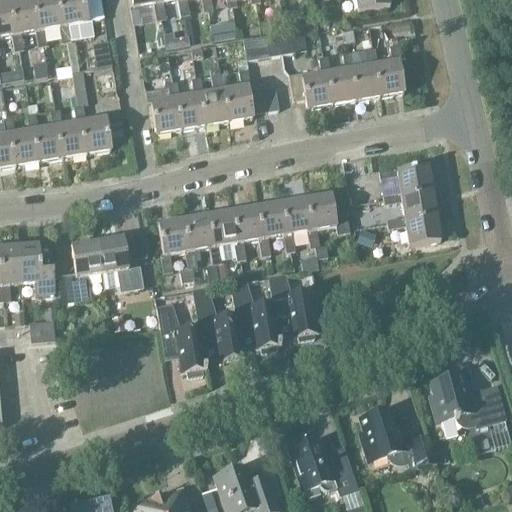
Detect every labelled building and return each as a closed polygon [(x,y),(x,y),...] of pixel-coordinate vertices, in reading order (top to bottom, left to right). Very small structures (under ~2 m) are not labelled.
[(57,32),(62,32),(56,0),(52,0),(33,3),(39,36),(34,37),(37,52),(46,50),(43,35),(57,33),(57,32)] [(83,4),(82,0),(56,0),(62,32),(57,32),(57,33),(60,49),(70,47),(69,45),(93,41),(90,26),(87,27),(83,4)] [(138,12),(153,10),(157,9),(155,0),(130,0),(133,13),(130,14),(132,29),(141,27),(138,12)] [(162,8),(177,5),(180,4),(179,0),(155,0),(157,9),(153,10),(156,26),(161,25),(165,24),(162,8)] [(186,3),(200,1),(204,0),(179,0),(180,4),(177,5),(180,21),(189,20),(186,3)] [(209,0),(204,0),(200,1),(203,18),(213,16),(209,0)] [(234,0),(223,0),(226,13),(237,11),(234,0)] [(258,0),(248,0),(250,9),(260,7),(258,0)] [(336,0),(336,1),(344,0),(353,0),(357,17),(389,11),(387,0),(336,0)] [(87,4),(83,4),(87,27),(90,26),(91,26),(103,24),(99,2),(87,4)] [(20,39),(34,37),(39,36),(33,3),(9,7),(15,40),(10,41),(13,56),(22,54),(20,39)] [(0,42),(10,41),(15,40),(9,7),(0,9),(0,42)] [(307,19),(299,20),(301,29),(308,27),(307,19)] [(327,35),(318,37),(320,47),(329,45),(327,35)] [(351,35),(343,36),(345,48),(353,47),(351,35)] [(173,37),(163,39),(166,54),(175,52),(173,37)] [(290,38),(277,40),(280,60),(293,58),(290,38)] [(277,40),(266,42),(269,62),(280,60),(277,40)] [(266,42),(254,44),(257,64),(269,62),(266,42)] [(397,42),(390,43),(391,50),(398,49),(397,42)] [(254,44),(242,46),(245,66),(257,64),(254,44)] [(149,45),(136,48),(138,57),(151,54),(149,45)] [(401,66),(398,49),(391,50),(389,51),(391,68),(377,70),(373,71),(379,103),(403,99),(397,67),(401,66)] [(201,53),(191,54),(193,64),(203,62),(201,53)] [(375,54),(365,55),(367,72),(354,74),(349,75),(355,107),(379,103),(373,71),(377,70),(375,54)] [(349,75),(354,74),(351,57),(341,59),(344,75),(329,78),(325,78),(331,111),(355,107),(349,75)] [(325,78),(329,78),(327,62),(318,63),(321,80),(302,83),(301,78),(288,80),(292,106),(305,104),(307,115),(331,111),(325,78)] [(44,67),(32,69),(35,83),(46,81),(44,67)] [(69,70),(55,72),(56,82),(71,79),(71,78),(69,70)] [(223,96),(226,95),(223,79),(220,79),(219,72),(209,74),(212,98),(202,100),(199,100),(204,132),(228,128),(223,96)] [(21,74),(10,76),(12,87),(23,85),(21,74)] [(223,96),(228,128),(252,124),(246,92),(251,93),(248,75),(237,77),(240,93),(226,95),(223,96)] [(79,77),(71,78),(71,79),(71,81),(72,81),(75,98),(85,97),(82,76),(79,77)] [(199,83),(190,85),(193,101),(179,104),(175,104),(180,136),(204,132),(199,100),(202,100),(199,83)] [(69,84),(61,85),(63,96),(71,94),(69,84)] [(175,104),(179,104),(176,87),(166,89),(169,105),(150,108),(156,140),(180,136),(175,104)] [(263,97),(266,117),(278,115),(275,95),(263,97)] [(255,119),(266,117),(263,97),(251,99),(255,119)] [(36,109),(28,111),(30,120),(34,119),(38,119),(36,109)] [(80,128),(85,160),(110,156),(104,124),(85,127),(82,112),(73,113),(76,129),(80,128)] [(80,128),(76,129),(61,131),(58,115),(49,117),(52,133),(56,132),(62,164),(85,160),(80,128)] [(56,132),(52,133),(37,135),(34,119),(25,121),(28,137),(33,136),(38,168),(62,164),(56,132)] [(33,136),(28,137),(14,139),(11,123),(1,124),(4,141),(9,140),(14,172),(38,168),(33,136)] [(9,140),(4,141),(0,141),(0,174),(14,172),(9,140)] [(400,201),(432,196),(428,171),(398,176),(397,172),(378,175),(380,186),(397,183),(399,198),(400,201)] [(404,226),(436,220),(432,196),(400,201),(399,198),(382,200),(384,209),(385,209),(388,225),(403,223),(404,226)] [(306,237),(309,254),(314,253),(318,252),(316,236),(336,233),(336,240),(349,238),(344,208),(332,210),(330,200),(305,204),(310,237),(306,237)] [(291,240),(306,237),(310,237),(305,204),(280,208),(286,241),(283,241),(285,258),(294,256),(291,240)] [(267,244),(283,241),(286,241),(280,208),(256,212),(261,245),(258,246),(261,262),(270,260),(267,244)] [(243,248),(258,246),(261,245),(256,212),(231,216),(237,249),(234,250),(237,266),(245,265),(243,248)] [(218,253),(234,250),(237,249),(231,216),(206,221),(212,254),(209,254),(212,271),(220,269),(218,253)] [(403,223),(388,225),(386,226),(388,234),(405,232),(408,251),(440,246),(436,220),(404,226),(403,223)] [(184,258),(186,274),(192,274),(197,273),(194,257),(209,254),(212,254),(206,221),(182,225),(188,258),(184,258)] [(169,261),(184,258),(188,258),(182,225),(157,229),(162,260),(158,261),(161,279),(171,277),(169,261)] [(360,234),(355,246),(367,250),(372,239),(360,234)] [(96,247),(101,279),(116,276),(119,297),(141,294),(139,273),(127,275),(122,243),(96,247)] [(86,282),(101,279),(96,247),(70,251),(75,284),(63,286),(66,306),(89,303),(86,282)] [(37,250),(18,251),(21,291),(32,290),(33,303),(54,302),(52,277),(39,278),(37,250)] [(18,251),(0,252),(0,279),(2,306),(10,306),(9,292),(21,291),(18,251)] [(318,252),(314,253),(316,262),(316,264),(327,262),(325,251),(318,252)] [(316,262),(300,265),(302,276),(311,274),(318,273),(316,264),(316,262)] [(186,274),(180,276),(182,287),(194,285),(192,274),(186,274)] [(273,307),(276,326),(289,324),(292,342),(297,341),(298,346),(314,343),(313,339),(318,338),(310,295),(290,298),(285,280),(268,283),(272,307),(273,307)] [(230,290),(235,319),(236,319),(239,338),(252,336),(255,354),(260,353),(261,358),(276,355),(276,351),(280,350),(276,326),(273,307),(272,307),(252,310),(245,287),(230,290)] [(214,322),(206,294),(192,296),(198,331),(199,331),(202,350),(215,348),(218,366),(243,362),(239,338),(236,319),(235,319),(214,322)] [(171,311),(155,314),(164,366),(165,366),(164,362),(178,360),(181,378),(206,374),(202,350),(199,331),(198,331),(179,334),(171,311)] [(54,312),(43,313),(44,325),(55,325),(54,312)] [(23,317),(14,318),(15,330),(24,329),(23,317)] [(121,321),(111,323),(113,336),(123,334),(121,321)] [(30,348),(54,347),(53,327),(29,329),(30,348)] [(468,400),(462,378),(430,387),(433,399),(429,401),(437,428),(453,423),(454,424),(459,423),(463,428),(469,429),(475,427),(476,432),(504,425),(495,392),(468,400)] [(402,450),(391,414),(359,424),(363,437),(359,439),(368,467),(390,460),(390,461),(391,463),(391,464),(392,464),(394,466),(396,467),(398,467),(399,468),(401,468),(406,466),(409,476),(435,468),(426,442),(402,450)] [(507,435),(491,439),(494,452),(510,447),(507,435)] [(325,458),(320,445),(288,456),(302,496),(318,490),(318,492),(319,493),(320,494),(321,494),(322,495),(323,495),(324,496),(326,496),(328,495),(330,494),(335,492),(339,502),(358,496),(343,452),(325,458)] [(251,488),(246,471),(213,482),(223,511),(276,511),(267,482),(251,488)] [(132,511),(188,511),(182,492),(132,508),(132,511)] [(111,511),(109,503),(69,511),(111,511)]
